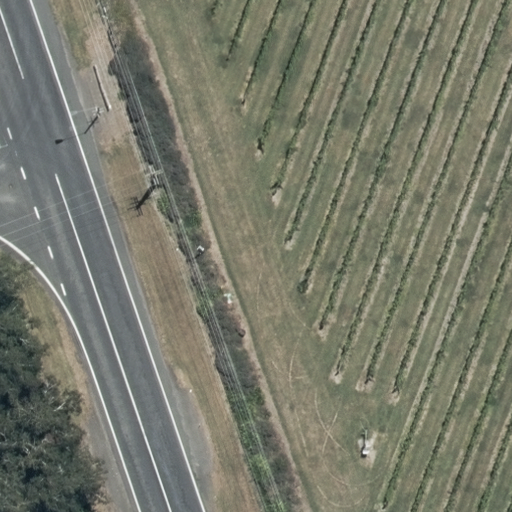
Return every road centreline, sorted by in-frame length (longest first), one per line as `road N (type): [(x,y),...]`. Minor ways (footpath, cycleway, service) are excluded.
road 1 (secondary): [(169,511),(42,130)]
road 2 (secondary): [(42,130),(0,5)]
